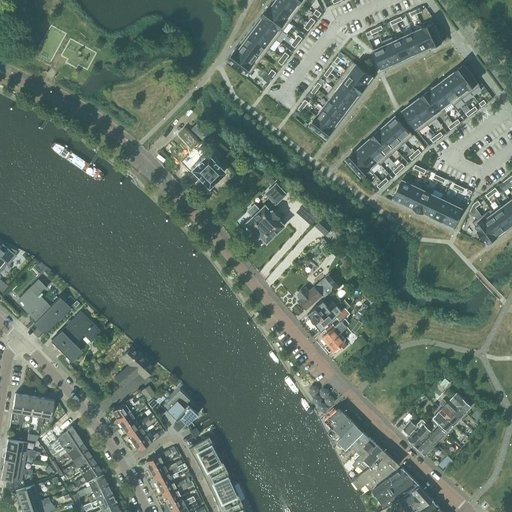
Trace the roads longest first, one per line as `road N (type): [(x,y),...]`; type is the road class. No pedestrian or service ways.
road 1 (residential): [(468,511),(352,398),(133,150)]
road 2 (residential): [(123,467),(21,340)]
road 3 (residential): [(123,467),(179,439),(214,511)]
road 4 (residential): [(427,0),(511,115)]
